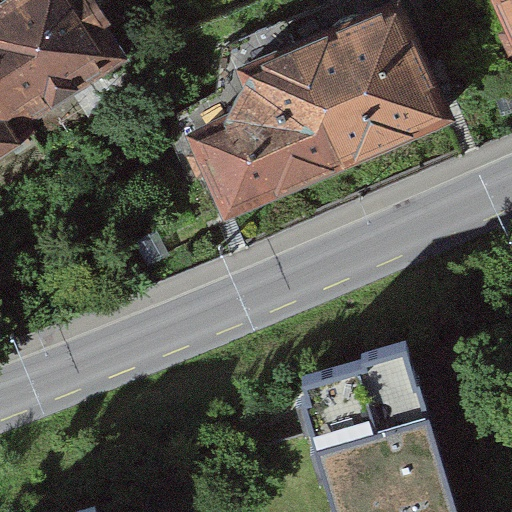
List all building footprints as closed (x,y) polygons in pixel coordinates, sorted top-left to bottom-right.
[(0,0),(0,155),(128,66),(81,0),(0,0)] [(347,151),(456,104),(411,0),(333,0),(290,19),(347,151)] [(511,0),(499,0),(511,29),(511,0)] [(224,203),(347,151),(290,19),(257,33),(226,89),(183,107),(224,203)] [(301,357),(306,378),(300,380),(336,511),(459,511),(419,365),(416,366),(404,323),(360,335),(361,340),(301,357)] [(100,511),(94,486),(12,508),(13,511),(100,511)]
